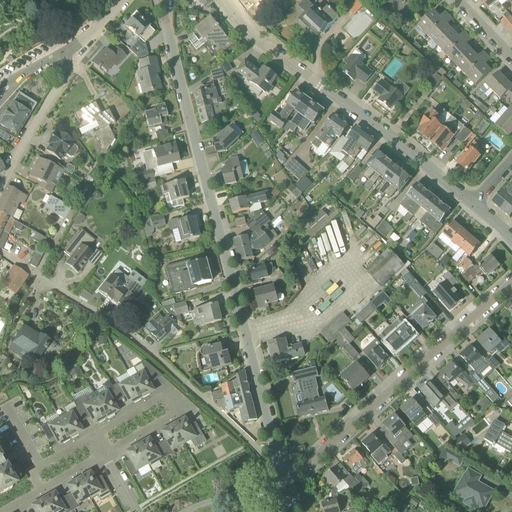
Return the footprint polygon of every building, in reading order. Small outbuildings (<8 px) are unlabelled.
[(349,7),(347,10),(353,16),(364,5),(358,0),(349,0),(346,4),(349,7)] [(480,0),(488,9),(498,1),(496,0),(480,0)] [(212,6),(206,11),(209,15),(215,11),(212,6)] [(312,6),(298,21),(307,29),(311,26),(319,33),(321,32),(323,34),(339,18),(336,15),(337,13),(330,6),(328,8),(327,6),(321,13),(317,10),(312,6)] [(440,18),(434,11),(418,26),(428,36),(449,16),(445,12),(440,18)] [(126,27),(140,39),(129,51),(138,59),(148,56),(145,43),(154,32),(140,19),(141,18),(136,13),(131,18),(133,20),(126,27)] [(501,22),(505,27),(511,20),(511,17),(510,15),(501,22)] [(453,20),(449,16),(428,36),(437,46),(453,31),(447,25),(453,20)] [(233,45),(211,17),(195,29),(199,34),(190,41),(197,50),(208,42),(219,56),(233,45)] [(459,38),(453,31),(437,46),(447,56),(468,36),(464,32),(459,38)] [(472,40),(468,36),(447,56),(457,66),(472,52),(466,45),(472,40)] [(99,54),(91,63),(99,70),(101,68),(106,72),(113,64),(116,67),(126,56),(117,48),(116,48),(117,49),(112,54),(106,49),(100,56),(99,54)] [(351,56),(346,64),(348,65),(343,72),(354,81),(357,78),(364,84),(372,74),(362,66),(362,65),(366,59),(366,57),(358,51),(356,51),(351,57),(351,56)] [(478,58),(472,52),(457,66),(467,76),(487,56),(483,52),(478,58)] [(476,86),(491,72),(485,65),(491,60),(487,56),(467,76),(476,86)] [(155,59),(138,63),(140,71),(140,72),(137,73),(143,94),(160,90),(155,70),(158,69),(155,59)] [(249,81),(265,93),(266,92),(268,94),(272,87),(270,86),(277,77),(264,68),(261,72),(245,60),(237,72),(249,81)] [(226,74),(233,70),(228,62),(221,66),(226,74)] [(221,66),(211,72),(213,81),(224,78),(221,66)] [(420,81),(425,74),(419,69),(414,76),(420,81)] [(431,81),(437,73),(433,69),(427,77),(431,81)] [(502,77),(499,73),(486,85),(493,92),(508,78),(504,75),(502,77)] [(437,75),(428,86),(434,90),(442,79),(437,75)] [(493,92),(501,100),(506,96),(509,99),(511,95),(511,86),(510,84),(511,82),(508,78),(493,92)] [(395,103),(397,105),(404,98),(403,97),(410,89),(399,81),(392,89),(382,81),(374,91),(381,97),(378,101),(390,110),(395,103)] [(215,89),(194,94),(198,110),(222,104),(222,103),(220,98),(218,99),(215,89)] [(306,98),(296,92),(287,105),(288,106),(280,117),(274,113),(269,120),(282,130),(288,123),(286,122),(294,111),(296,112),(306,98)] [(9,101),(0,110),(0,131),(14,139),(16,136),(30,115),(36,105),(19,95),(18,96),(16,94),(16,93),(9,101)] [(291,123),(298,128),(315,105),(306,98),(296,112),(299,114),(291,123)] [(479,109),(482,105),(477,100),(474,104),(479,109)] [(469,109),(471,106),(466,101),(461,106),(465,110),(469,109)] [(115,138),(109,127),(115,123),(109,111),(101,115),(95,103),(89,107),(74,114),(82,129),(96,122),(100,131),(95,133),(101,146),(100,147),(100,148),(100,150),(101,151),(102,152),(103,152),(104,153),(106,153),(107,151),(115,138)] [(214,128),(213,121),(216,120),(221,113),(220,111),(226,110),(225,103),(222,103),(222,104),(198,110),(204,131),(214,128)] [(148,129),(154,128),(156,133),(156,135),(151,137),(152,144),(158,143),(168,136),(167,131),(165,131),(164,127),(168,126),(166,118),(167,118),(164,104),(156,107),(157,110),(144,114),(148,129)] [(298,128),(303,132),(311,122),(314,125),(324,111),(315,105),(298,128)] [(482,105),(479,109),(485,113),(488,110),(482,105)] [(419,133),(430,142),(451,117),(439,108),(436,112),(434,110),(421,126),(423,128),(419,133)] [(511,113),(509,111),(502,119),(511,127),(511,113)] [(479,112),(476,116),(476,119),(481,122),(485,117),(479,112)] [(350,126),(334,115),(325,127),(338,137),(337,137),(340,139),(350,126)] [(454,138),(462,145),(463,144),(471,133),(458,122),(451,117),(430,142),(442,152),(450,142),(451,143),(454,138)] [(495,126),(510,140),(511,137),(511,133),(511,134),(511,133),(511,127),(502,119),(495,126)] [(353,151),(366,134),(356,126),(347,139),(349,141),(340,153),(346,158),(353,151)] [(325,127),(312,145),(324,154),(329,147),(330,147),(337,137),(338,137),(325,127)] [(240,139),(229,128),(218,139),(214,140),(218,154),(225,152),(240,139)] [(46,151),(54,157),(61,162),(66,155),(70,158),(74,158),(78,152),(77,148),(73,145),(74,143),(60,132),(58,134),(56,132),(50,140),(54,142),(52,145),(51,145),(46,151)] [(471,133),(463,144),(467,148),(476,137),(471,133)] [(368,154),(377,141),(366,134),(353,151),(346,158),(337,168),(340,172),(343,174),(349,169),(360,153),(359,152),(361,149),(368,154)] [(466,175),(484,153),(478,149),(478,148),(473,144),(457,164),(462,168),(461,170),(466,175)] [(142,154),(147,171),(138,173),(140,182),(154,178),(151,170),(179,162),(174,145),(153,151),(142,154)] [(279,151),(276,155),(278,159),(284,164),(287,161),(281,155),(282,153),(279,151)] [(386,159),(377,152),(367,165),(370,168),(363,176),(369,180),(386,159)] [(238,157),(230,159),(230,163),(225,164),(226,170),(222,171),(226,186),(237,183),(243,179),(238,157)] [(38,187),(54,195),(63,174),(67,176),(68,174),(38,159),(29,176),(40,183),(38,187)] [(291,173),(300,164),(294,159),(286,168),(291,173)] [(370,181),(374,184),(380,176),(384,179),(394,166),(386,159),(369,180),(370,181)] [(300,180),(309,172),(300,164),(291,173),(300,180)] [(394,166),(384,179),(386,181),(380,189),(381,190),(378,193),(383,196),(386,193),(385,193),(402,172),(394,166)] [(363,171),(358,167),(348,179),(353,183),(363,171)] [(95,180),(98,174),(95,172),(92,170),(89,175),(95,180)] [(400,193),(411,179),(402,172),(385,193),(386,193),(391,198),(397,190),(400,193)] [(141,193),(157,189),(154,178),(140,182),(139,183),(141,193)] [(309,187),(301,180),(295,186),(303,193),(309,187)] [(182,200),(188,198),(184,181),(160,187),(163,196),(164,195),(168,210),(184,206),(182,200)] [(374,184),(370,181),(364,188),(368,192),(374,184)] [(292,194),(297,189),(291,183),(287,188),(292,194)] [(426,191),(417,184),(400,205),(397,212),(405,218),(426,191)] [(503,191),(496,199),(492,204),(501,211),(511,197),(511,184),(505,192),(503,191)] [(27,196),(7,187),(0,200),(0,214),(11,220),(19,202),(23,204),(27,196)] [(276,198),(281,193),(275,189),(271,194),(276,198)] [(407,224),(414,216),(417,219),(434,198),(426,191),(405,218),(402,220),(407,224)] [(230,202),(233,214),(250,210),(249,207),(260,204),(260,203),(267,202),(265,193),(230,202)] [(44,209),(65,220),(66,218),(71,221),(76,211),(71,209),(71,208),(51,197),(44,209)] [(511,197),(501,211),(510,218),(511,215),(511,197)] [(417,219),(417,220),(425,226),(442,205),(434,198),(417,219)] [(429,230),(437,221),(441,224),(451,211),(442,205),(425,226),(429,230)] [(305,235),(309,241),(339,214),(334,209),(327,215),(323,210),(301,230),(305,235)] [(262,211),(254,219),(246,225),(254,235),(253,235),(233,240),(236,252),(253,248),(252,245),(257,243),(271,232),(268,228),(269,227),(267,225),(271,222),(262,211)] [(0,231),(7,235),(10,230),(11,226),(14,228),(14,229),(20,232),(23,226),(14,221),(11,220),(0,214),(0,231)] [(80,226),(85,217),(78,214),(73,222),(80,226)] [(153,229),(165,226),(163,216),(142,221),(146,238),(151,236),(154,232),(153,229)] [(373,221),(369,218),(366,222),(375,229),(382,220),(378,216),(373,221)] [(244,217),(235,220),(237,227),(247,225),(244,217)] [(175,244),(183,242),(199,238),(194,218),(178,221),(178,219),(169,221),(168,224),(169,230),(172,231),(175,244)] [(385,238),(392,229),(389,226),(384,221),(377,231),(385,238)] [(335,236),(330,238),(333,244),(337,242),(340,249),(345,247),(335,222),(330,224),(335,236)] [(463,230),(453,222),(442,234),(452,242),(463,230)] [(361,237),(368,229),(364,225),(356,233),(361,237)] [(65,264),(77,274),(87,262),(93,255),(84,248),(92,239),(82,230),(63,253),(70,258),(65,264)] [(278,237),(273,230),(271,232),(257,243),(252,245),(253,248),(236,252),(239,263),(254,259),(255,257),(254,252),(261,250),(278,237)] [(452,242),(460,249),(471,237),(463,230),(452,242)] [(42,246),(46,239),(36,233),(32,240),(42,246)] [(470,258),(480,245),(471,237),(460,249),(470,258)] [(402,249),(396,244),(390,238),(387,242),(393,248),(399,253),(402,249)] [(431,255),(438,248),(433,244),(427,251),(431,255)] [(275,245),(266,254),(270,258),(279,250),(275,245)] [(390,250),(374,265),(366,271),(381,287),(382,286),(384,289),(394,280),(405,269),(407,268),(411,265),(408,262),(404,266),(390,250)] [(35,253),(29,265),(36,269),(42,257),(35,253)] [(480,266),(479,264),(475,268),(472,264),(471,264),(465,271),(460,277),(467,285),(483,270),(488,276),(499,266),(490,256),(480,266)] [(466,258),(460,266),(465,271),(471,264),(472,264),(472,263),(466,258)] [(195,287),(211,282),(205,261),(198,263),(197,259),(165,267),(172,295),(196,289),(195,287)] [(265,268),(250,272),(252,282),(253,282),(254,285),(262,283),(261,280),(268,278),(267,276),(271,275),(274,272),(272,264),(264,266),(265,268)] [(28,275),(14,265),(1,284),(15,294),(28,275)] [(273,284),(284,275),(279,270),(268,278),(273,284)] [(434,293),(450,311),(463,300),(452,288),(458,282),(449,272),(443,278),(447,282),(434,293)] [(422,298),(428,292),(409,273),(403,278),(422,298)] [(117,304),(118,302),(125,307),(133,299),(142,288),(133,281),(133,282),(128,278),(123,285),(111,276),(99,291),(111,300),(112,300),(117,304)] [(274,287),(255,292),(259,310),(268,307),(268,305),(278,302),(274,287)] [(149,296),(144,291),(136,300),(141,304),(149,296)] [(378,298),(390,310),(395,306),(383,293),(378,298)] [(163,309),(171,306),(169,300),(161,303),(163,309)] [(187,308),(185,302),(172,305),(172,306),(171,306),(163,309),(177,324),(181,323),(179,315),(191,312),(190,308),(187,308)] [(196,319),(197,319),(199,327),(221,321),(216,304),(193,310),(196,319)] [(431,313),(425,306),(412,317),(423,330),(436,318),(431,313)] [(362,323),(368,317),(363,311),(356,317),(362,323)] [(351,322),(343,313),(321,333),(329,342),(339,333),(344,328),(351,322)] [(175,335),(182,330),(168,316),(158,327),(152,321),(146,327),(151,333),(150,333),(159,343),(171,331),(175,335)] [(410,331),(411,330),(400,318),(390,328),(391,329),(406,345),(415,337),(410,331)] [(133,319),(128,324),(138,335),(143,329),(133,319)] [(221,324),(219,323),(215,324),(214,326),(215,331),(218,333),(221,332),(222,329),(221,324)] [(7,349),(24,359),(27,354),(37,361),(50,340),(38,333),(37,334),(22,325),(7,349)] [(350,335),(344,328),(339,333),(345,339),(350,335)] [(379,337),(390,348),(391,347),(396,354),(406,345),(391,329),(385,335),(383,333),(379,337)] [(494,349),(497,353),(500,355),(510,346),(501,335),(496,339),(490,331),(478,341),(488,354),(494,349)] [(107,346),(106,337),(98,338),(99,346),(107,346)] [(268,344),(274,364),(290,360),(290,359),(304,356),(302,345),(292,347),(292,345),(287,346),(285,340),(268,344)] [(376,340),(362,352),(378,370),(389,360),(379,349),(382,346),(376,340)] [(344,349),(353,360),(359,355),(349,344),(344,349)] [(224,354),(222,345),(202,350),(204,359),(209,358),(213,371),(222,369),(222,368),(232,365),(229,353),(224,354)] [(478,375),(490,365),(485,360),(482,356),(481,358),(471,347),(471,348),(469,346),(465,350),(466,352),(461,356),(470,367),(470,366),(478,375)] [(500,366),(492,357),(491,356),(491,355),(490,355),(485,360),(490,365),(495,371),(500,366)] [(440,375),(449,385),(455,380),(468,390),(474,384),(459,367),(458,367),(453,361),(446,367),(448,368),(440,375)] [(149,394),(153,392),(144,376),(154,370),(144,362),(133,368),(138,376),(131,380),(141,398),(142,397),(143,399),(149,395),(149,394)] [(341,377),(354,391),(369,378),(357,363),(341,377)] [(79,374),(76,368),(70,371),(73,377),(76,376),(79,374)] [(325,398),(320,400),(315,379),(319,378),(316,368),(293,374),(295,383),(299,382),(304,404),(297,405),(300,418),(329,411),(325,398)] [(224,399),(234,397),(237,396),(235,390),(249,387),(245,371),(237,376),(238,381),(233,382),(233,383),(222,387),(222,390),(211,393),(213,402),(218,401),(224,399)] [(121,389),(130,405),(134,402),(134,404),(141,400),(140,399),(141,398),(131,380),(120,386),(118,383),(112,387),(115,393),(121,389)] [(477,385),(486,395),(494,404),(499,398),(492,390),(483,381),(483,380),(477,385)] [(113,414),(117,412),(108,396),(115,393),(112,387),(109,382),(100,387),(105,395),(95,400),(106,418),(107,418),(108,419),(114,415),(113,414)] [(435,408),(436,408),(442,403),(450,412),(459,404),(456,400),(455,401),(445,389),(440,393),(431,383),(428,386),(427,385),(425,386),(426,387),(421,392),(430,402),(429,404),(434,409),(435,408)] [(460,397),(449,385),(445,389),(455,401),(456,400),(460,397)] [(257,420),(253,403),(249,387),(235,390),(237,396),(234,397),(224,399),(226,407),(227,409),(240,410),(243,423),(257,420)] [(95,400),(89,404),(84,396),(73,402),(79,413),(85,410),(94,425),(98,423),(99,424),(105,420),(104,419),(106,418),(95,400)] [(218,401),(219,408),(226,407),(224,399),(218,401)] [(412,400),(400,410),(417,428),(428,419),(436,428),(441,423),(432,414),(428,418),(422,412),(423,411),(412,400)] [(73,417),(79,413),(73,402),(62,408),(65,414),(58,418),(60,421),(70,438),(72,438),(72,439),(78,435),(78,434),(82,432),(73,417)] [(511,416),(503,411),(498,418),(508,424),(511,417),(511,416)] [(383,425),(384,427),(380,431),(399,452),(402,456),(407,452),(413,446),(408,441),(413,437),(394,415),(383,425)] [(183,444),(185,443),(190,440),(194,449),(206,442),(199,431),(193,435),(184,420),(180,422),(180,421),(173,424),(174,425),(173,426),(183,444)] [(53,435),(59,445),(63,443),(63,444),(70,440),(69,439),(70,438),(60,421),(49,427),(47,424),(40,428),(46,439),(53,435)] [(496,445),(511,454),(511,438),(502,433),(505,427),(495,421),(484,441),(493,446),(493,447),(494,448),(496,445)] [(451,422),(445,428),(454,438),(460,433),(451,422)] [(165,430),(161,433),(170,448),(164,452),(167,457),(173,453),(172,451),(183,444),(173,426),(171,427),(171,426),(164,429),(165,430)] [(372,435),(362,444),(372,456),(371,457),(379,466),(388,458),(387,456),(390,453),(389,451),(379,440),(378,441),(372,435)] [(460,451),(471,443),(464,435),(454,443),(460,451)] [(157,455),(149,440),(145,442),(144,441),(138,445),(138,446),(137,446),(147,464),(149,467),(167,457),(164,452),(157,455)] [(130,451),(126,453),(135,468),(128,472),(131,478),(138,474),(136,471),(147,464),(137,446),(136,447),(135,446),(129,450),(130,451)] [(448,461),(460,468),(466,458),(447,447),(432,460),(440,468),(448,461)] [(356,474),(364,467),(363,466),(367,462),(362,456),(361,457),(355,451),(343,460),(350,469),(350,468),(356,474)] [(394,456),(402,465),(406,461),(402,456),(399,452),(394,456)] [(11,488),(16,485),(0,457),(0,494),(3,493),(4,494),(12,489),(11,488)] [(376,466),(374,468),(380,476),(383,474),(376,466)] [(345,478),(335,467),(325,477),(333,486),(332,494),(338,495),(349,488),(350,489),(352,488),(358,495),(363,489),(354,479),(350,474),(345,478)] [(459,496),(483,510),(492,495),(475,485),(480,477),(469,471),(465,477),(469,479),(459,496)] [(100,502),(111,496),(105,485),(98,489),(90,473),(86,476),(85,474),(79,478),(80,479),(78,480),(89,498),(88,498),(90,501),(97,497),(100,502)] [(362,479),(359,475),(354,479),(363,489),(368,484),(363,478),(362,479)] [(71,484),(67,486),(73,497),(67,500),(73,511),(79,507),(78,504),(88,498),(89,498),(78,480),(77,481),(76,479),(70,483),(71,484)] [(60,504),(54,494),(51,496),(50,495),(44,498),(44,499),(43,500),(49,511),(63,511),(64,511),(70,511),(73,511),(67,500),(60,504)] [(340,511),(337,501),(338,495),(332,494),(331,501),(321,504),(323,511),(340,511)] [(409,503),(416,508),(420,502),(413,498),(409,503)] [(35,504),(32,507),(34,511),(49,511),(43,500),(42,501),(41,500),(35,503),(35,504)]
